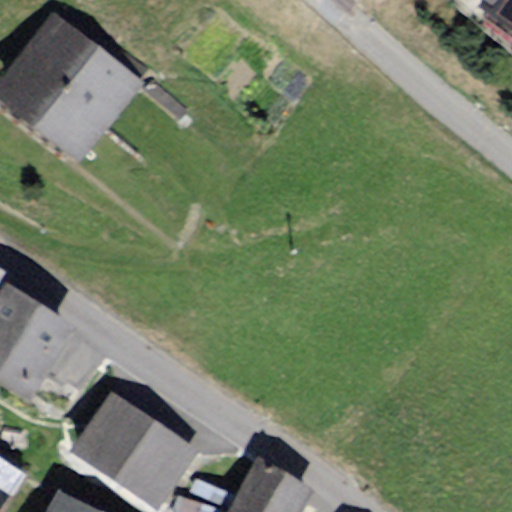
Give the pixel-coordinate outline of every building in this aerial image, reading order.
[(139,91),(53,28),(0,99),(0,103),(84,166),(139,91)] [(77,338),(11,293),(0,312),(0,391),(31,410),(77,338)] [(199,461),(110,398),(76,450),(166,511),(199,461)] [(0,511),(20,511),(38,484),(0,462),(0,511)] [(308,511),(309,511),(254,467),(232,511),(308,511)] [(83,511),(55,495),(45,511),(83,511)]
